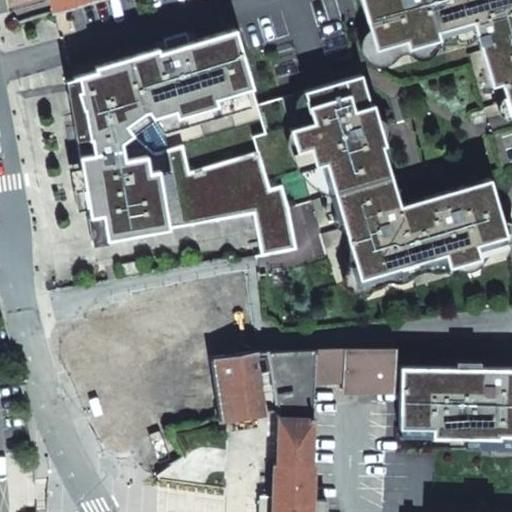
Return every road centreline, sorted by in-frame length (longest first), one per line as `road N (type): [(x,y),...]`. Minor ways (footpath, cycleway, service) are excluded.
road 1 (unknown): [(0,60),(274,9),(296,14),(311,30),(332,103)]
road 2 (residential): [(14,242),(21,298),(50,392),(102,511)]
